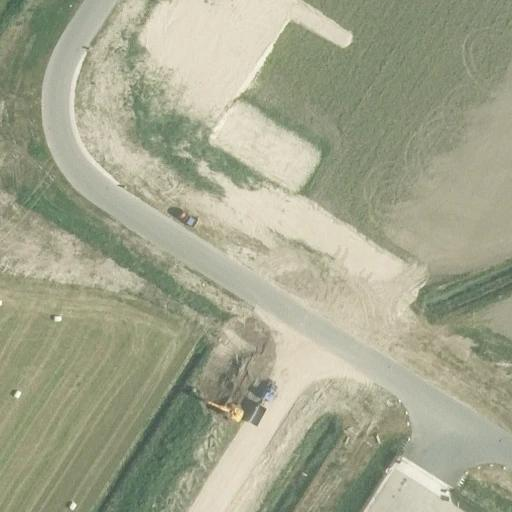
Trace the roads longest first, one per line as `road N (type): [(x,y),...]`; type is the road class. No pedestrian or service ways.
road 1 (unclassified): [(324,333),(98,192),(68,165),(53,100),(58,66),(97,0)]
road 2 (unclassified): [(511,450),(324,333)]
road 3 (unclassified): [(324,333),(210,511)]
